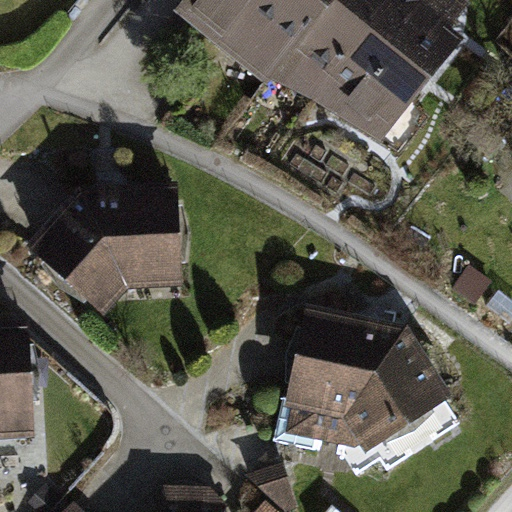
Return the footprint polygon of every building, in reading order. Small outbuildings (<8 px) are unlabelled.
[(180,0),(170,14),(240,66),(288,0),(180,0)] [(402,0),(288,0),(240,66),(314,120),(402,0)] [(491,25),(456,0),(402,0),(314,120),(383,171),(491,25)] [(80,186),(27,246),(105,316),(129,289),(184,287),(180,181),(80,186)] [(308,304),(286,407),(292,408),(288,433),(356,448),(361,445),(367,454),(455,396),(408,325),(308,304)] [(0,440),(36,438),(30,320),(0,321),(0,440)] [(284,462),(246,475),(285,511),(289,511),(300,508),(284,462)] [(60,511),(222,511),(206,485),(155,480),(149,511),(147,511),(76,511),(69,504),(60,511)]
